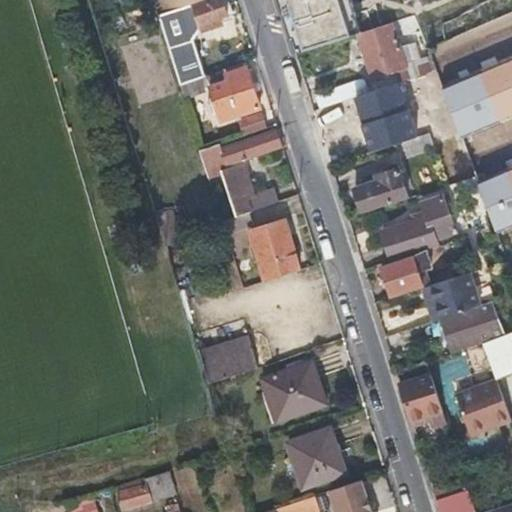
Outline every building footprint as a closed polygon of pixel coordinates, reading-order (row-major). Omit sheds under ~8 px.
[(156,12),(175,75),(187,70),(181,47),(188,33),(230,19),(223,0),(206,0),(193,4),(192,0),(156,12)] [(410,0),(375,0),(383,22),(417,11),(429,48),(490,19),(483,0),(447,0),(425,8),(423,0),(411,0),(410,0)] [(380,53),(387,74),(404,67),(389,22),(384,23),(393,47),(380,53)] [(384,23),(353,34),(369,80),(387,74),(380,53),(393,47),(384,23)] [(511,37),(483,50),(506,105),(511,102),(511,37)] [(177,82),(182,97),(209,89),(208,85),(227,78),(225,74),(223,67),(190,78),(177,82)] [(208,85),(209,89),(219,120),(259,107),(246,67),(225,74),(227,78),(208,85)] [(175,75),(177,82),(190,78),(187,70),(175,75)] [(448,110),(434,72),(423,75),(425,79),(405,86),(414,116),(425,113),(437,109),(439,114),(448,110)] [(315,96),(320,111),(353,99),(348,85),(315,96)] [(511,102),(506,105),(472,118),(490,164),(511,155),(511,102)] [(437,109),(425,113),(427,118),(439,114),(437,109)] [(261,114),(238,121),(242,136),(266,128),(261,114)] [(219,149),(218,143),(199,149),(207,177),(225,170),(224,165),(279,146),(274,131),(219,149)] [(430,136),(405,145),(409,158),(434,149),(430,136)] [(256,207),(277,200),(273,189),(253,195),(243,165),(226,170),(239,213),(256,207)] [(356,189),(363,215),(409,200),(398,169),(378,175),(380,181),(356,189)] [(480,192),(474,180),(455,186),(459,199),(480,192)] [(381,229),(391,260),(437,245),(435,238),(456,232),(451,216),(457,214),(451,196),(425,205),(427,213),(381,229)] [(511,201),(490,210),(502,239),(511,234),(511,201)] [(155,210),(159,223),(170,220),(166,207),(155,210)] [(220,219),(225,234),(261,223),(256,207),(239,213),(220,219)] [(264,280),(301,268),(285,220),(249,231),(264,280)] [(426,268),(420,254),(380,266),(390,297),(428,285),(423,269),(426,268)] [(472,274),(480,271),(476,258),(447,266),(452,280),(472,274)] [(306,272),(262,285),(265,293),(268,300),(282,296),(284,301),(313,291),(306,272)] [(483,306),(472,274),(452,280),(432,287),(441,319),(483,306)] [(243,291),(245,300),(265,293),(262,285),(243,291)] [(441,319),(432,287),(423,290),(432,322),(441,319)] [(505,337),(493,302),(483,306),(441,319),(445,333),(452,355),(483,344),(505,337)] [(445,333),(441,319),(432,322),(431,322),(436,337),(445,333)] [(511,371),(511,334),(505,337),(483,344),(496,377),(511,371)] [(214,357),(250,345),(247,337),(212,348),(214,357)] [(200,361),(206,380),(256,364),(250,345),(214,357),(200,361)] [(310,358),(261,374),(275,417),(323,401),(310,358)] [(444,417),(425,362),(395,372),(410,420),(432,413),(434,420),(444,417)] [(511,417),(496,377),(456,390),(470,432),(511,417)] [(329,431),(288,445),(303,486),(343,471),(329,431)] [(462,471),(432,487),(435,499),(466,482),(462,471)] [(172,493),(165,472),(113,489),(120,509),(172,493)] [(371,511),(360,479),(329,490),(336,511),(371,511)] [(466,482),(435,499),(439,511),(458,511),(474,504),(466,482)] [(275,511),(320,511),(315,495),(274,509),(275,511)] [(68,511),(96,511),(91,496),(66,504),(68,511)] [(511,511),(511,501),(477,511),(511,511)] [(37,511),(35,502),(16,502),(19,511),(37,511)]
